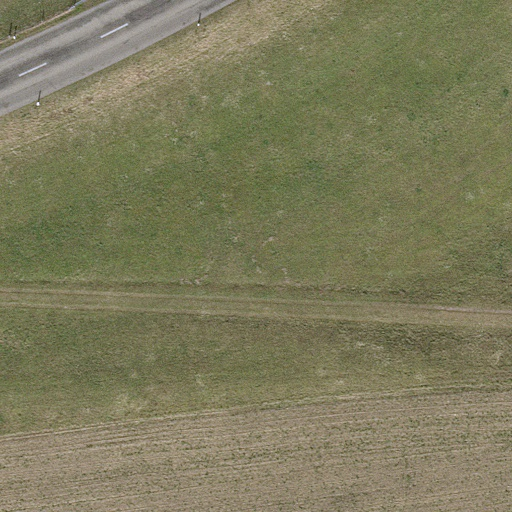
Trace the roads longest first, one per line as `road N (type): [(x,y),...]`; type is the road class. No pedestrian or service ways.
road 1 (track): [(511,322),(0,296)]
road 2 (tertiary): [(183,0),(0,83)]
